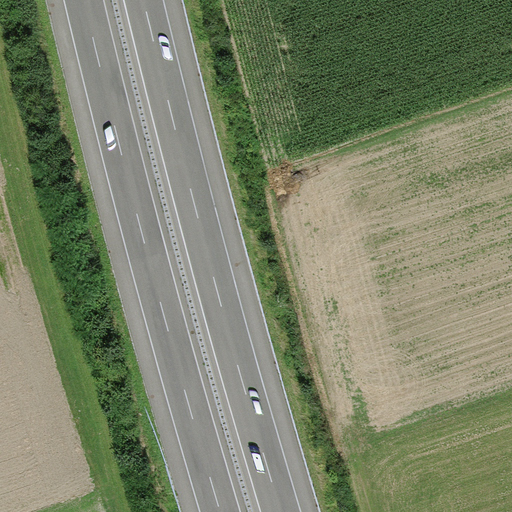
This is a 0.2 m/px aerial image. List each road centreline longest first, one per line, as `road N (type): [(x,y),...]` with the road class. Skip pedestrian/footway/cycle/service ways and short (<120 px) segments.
road 1 (motorway): [(284,511),(148,0)]
road 2 (motorway): [(92,0),(225,511)]
